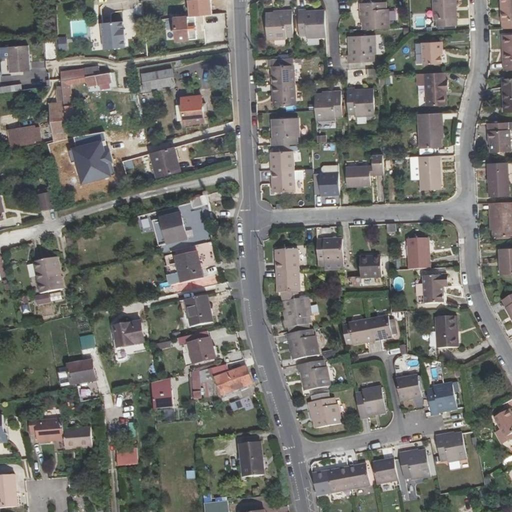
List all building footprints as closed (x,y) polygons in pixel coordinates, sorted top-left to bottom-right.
[(165,0),(141,0),(142,9),(166,8),(165,0)] [(363,30),(390,29),(389,9),(387,9),(387,2),(383,2),(373,3),(372,0),(361,0),(362,4),(360,4),(361,23),(363,23),(363,30)] [(437,27),(457,27),(456,0),(433,0),(434,20),(437,20),(437,27)] [(511,28),(511,0),(501,0),(503,29),(511,28)] [(325,11),(307,12),(307,10),(299,10),(300,36),(307,36),(307,38),(327,38),(325,11)] [(266,14),(268,41),(287,40),(287,37),(294,37),(293,11),(273,12),(274,13),(266,14)] [(193,21),(193,17),(176,19),(178,46),(187,45),(186,41),(190,41),(189,31),(197,30),(196,21),(193,21)] [(105,50),(126,48),(123,22),(102,25),(105,50)] [(511,70),(511,35),(503,36),(505,71),(511,70)] [(375,62),(375,55),(377,55),(376,36),(349,37),(350,56),(348,56),(348,63),(375,62)] [(423,43),(424,65),(443,64),(441,42),(423,43)] [(10,58),(11,73),(30,72),(29,46),(9,47),(0,48),(1,58),(6,58),(10,58)] [(269,68),(273,67),(273,85),(295,84),(294,59),(268,60),(269,68)] [(86,77),(100,75),(99,67),(86,69),(86,77)] [(86,69),(61,73),(62,81),(86,77),(86,69)] [(175,85),(173,70),(142,75),(145,90),(175,85)] [(113,83),(111,73),(100,75),(86,77),(87,82),(88,87),(98,85),(113,83)] [(446,73),(425,74),(427,107),(446,106),(445,92),(447,92),(449,92),(448,80),(446,80),(446,73)] [(73,106),(71,85),(87,82),(86,77),(62,81),(62,85),(63,92),(65,106),(73,106)] [(511,78),(503,79),(504,101),(504,112),(511,112),(511,78)] [(273,85),(274,107),(296,106),(295,84),(273,85)] [(376,117),(375,90),(355,91),(355,88),(348,89),(349,116),(356,115),(356,117),(376,117)] [(343,119),(342,91),(334,92),(335,94),(323,95),(316,95),(317,121),(336,120),(336,119),(343,119)] [(66,124),(65,106),(63,92),(59,92),(60,103),(50,104),(55,141),(68,138),(66,124)] [(183,98),(185,125),(205,123),(202,96),(183,98)] [(66,124),(79,123),(77,105),(73,106),(65,106),(66,124)] [(419,115),(420,149),(443,147),(442,140),(441,123),(443,123),(443,113),(419,115)] [(271,146),(299,145),(298,138),(300,138),(299,118),(272,120),(273,138),(271,138),(271,146)] [(511,122),(490,124),(491,153),(511,152),(511,130),(511,122)] [(9,131),(12,147),(35,143),(35,142),(42,141),(40,128),(36,129),(35,126),(9,131)] [(104,138),(73,146),(83,183),(114,175),(104,138)] [(177,157),(175,149),(152,155),(158,177),(179,172),(175,158),(177,157)] [(272,152),(273,171),(294,170),(293,151),(272,152)] [(348,187),(372,186),(371,176),(371,174),(373,174),(373,176),(385,175),(384,156),(373,157),(373,167),(347,168),(348,187)] [(420,157),(422,191),(442,190),(441,156),(420,157)] [(488,164),(490,198),(510,197),(508,163),(488,164)] [(322,169),(322,174),(340,173),(339,166),(324,167),(322,169)] [(273,171),(274,193),(295,192),(295,180),(305,179),(304,170),(294,170),(273,171)] [(320,174),(322,196),(341,195),(340,173),(322,174),(320,174)] [(41,212),(56,209),(53,192),(38,195),(41,212)] [(208,195),(191,200),(193,209),(210,205),(208,195)] [(511,202),(490,204),(490,212),(492,212),(493,238),(511,236),(511,202)] [(188,240),(181,214),(162,219),(168,245),(188,240)] [(142,233),(151,231),(148,219),(139,221),(142,233)] [(396,225),(387,225),(388,233),(397,233),(396,225)] [(410,270),(431,269),(430,239),(408,240),(410,270)] [(344,261),(343,240),(318,241),(319,267),(326,267),(326,262),(344,261)] [(511,249),(500,250),(501,276),(511,275),(511,249)] [(277,251),(278,272),(299,271),(298,250),(277,251)] [(176,257),(182,284),(204,279),(197,252),(176,257)] [(57,258),(34,263),(41,294),(64,289),(57,258)] [(371,258),(360,258),(361,279),(382,278),(381,260),(371,260),(371,258)] [(278,272),(279,294),(283,293),(284,303),(299,300),(298,293),(300,293),(299,271),(278,272)] [(449,288),(449,276),(424,277),(425,305),(445,304),(444,288),(449,288)] [(3,282),(5,291),(11,290),(9,280),(3,282)] [(169,282),(160,284),(161,291),(170,289),(169,282)] [(208,296),(181,302),(183,313),(189,312),(192,328),(214,323),(208,296)] [(511,296),(502,302),(506,309),(511,305),(511,296)] [(282,303),(286,321),(284,321),(285,329),(312,324),(311,317),(313,317),(309,298),(299,300),(284,303),(282,303)] [(375,342),(394,338),(389,317),(371,320),(375,342)] [(438,349),(459,348),(457,317),(437,318),(438,349)] [(347,346),(353,345),(354,346),(375,342),(371,320),(349,324),(349,325),(343,326),(347,346)] [(118,348),(145,343),(141,322),(114,327),(118,348)] [(320,356),(316,336),(315,337),(313,330),(286,335),(288,343),(290,342),(294,361),(320,356)] [(189,344),(194,365),(217,360),(214,351),(217,350),(216,347),(214,348),(211,339),(210,339),(209,333),(183,339),(184,345),(189,344)] [(96,348),(94,335),(80,338),(83,351),(96,348)] [(298,366),(299,374),(301,373),(305,392),(331,387),(327,368),(326,368),(324,361),(298,366)] [(83,362),(68,365),(69,372),(59,374),(62,387),(96,381),(93,362),(84,364),(83,362)] [(227,364),(212,368),(222,395),(253,384),(247,367),(230,373),(227,364)] [(437,368),(431,369),(433,380),(439,379),(437,368)] [(401,402),(423,398),(419,377),(397,381),(401,402)] [(151,384),(152,390),(170,388),(169,379),(151,384)] [(428,391),(433,417),(440,415),(440,414),(458,410),(453,384),(434,387),(434,389),(428,391)] [(153,410),(172,408),(170,388),(152,390),(153,410)] [(387,413),(382,388),(363,391),(363,393),(356,394),(362,420),(369,419),(369,417),(387,413)] [(233,413),(253,406),(249,396),(229,403),(233,413)] [(314,422),(316,429),(342,424),(338,405),(336,406),(335,398),(309,404),(310,411),(312,411),(314,422)] [(511,418),(508,411),(495,419),(502,431),(497,434),(503,445),(511,439),(511,418)] [(6,435),(3,415),(0,415),(0,444),(9,443),(8,434),(6,435)] [(31,435),(37,435),(38,443),(65,441),(64,430),(63,419),(37,421),(37,419),(29,419),(31,435)] [(65,441),(66,450),(93,448),(91,427),(64,430),(65,441)] [(444,435),(436,436),(441,463),(448,462),(449,463),(468,460),(463,433),(455,435),(444,437),(444,435)] [(244,478),(265,476),(261,442),(241,445),(244,478)] [(117,450),(119,466),(139,464),(137,449),(117,450)] [(405,480),(412,479),(412,481),(432,477),(426,451),(419,452),(408,454),(408,453),(400,454),(405,480)] [(374,463),(378,485),(399,481),(395,460),(374,463)] [(325,484),(321,462),(314,463),(312,466),(315,486),(325,484)] [(353,490),(371,486),(367,464),(349,468),(353,490)] [(327,472),(331,494),(353,490),(349,468),(327,472)] [(17,493),(15,475),(0,476),(0,508),(16,508),(15,493),(17,493)] [(409,500),(417,499),(414,483),(406,485),(409,500)] [(212,490),(204,491),(205,502),(213,501),(212,490)] [(229,511),(228,501),(205,504),(205,511),(229,511)]
